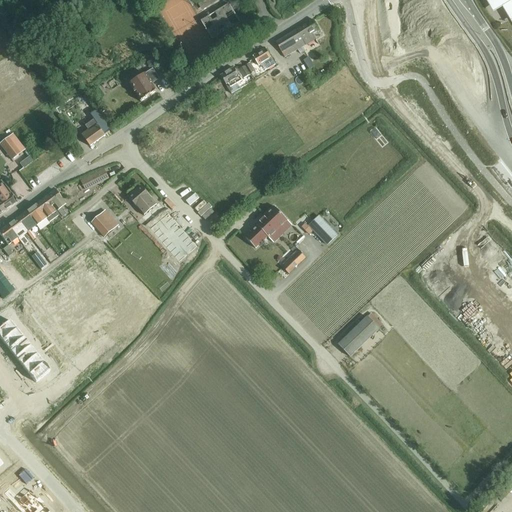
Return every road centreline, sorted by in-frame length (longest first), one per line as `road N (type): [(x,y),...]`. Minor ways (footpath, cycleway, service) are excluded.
road 1 (unclassified): [(470,511),(131,152)]
road 2 (residential): [(129,130),(292,23)]
road 3 (primary): [(426,4),(449,64),(511,153)]
road 4 (primary): [(511,123),(477,85),(426,4)]
